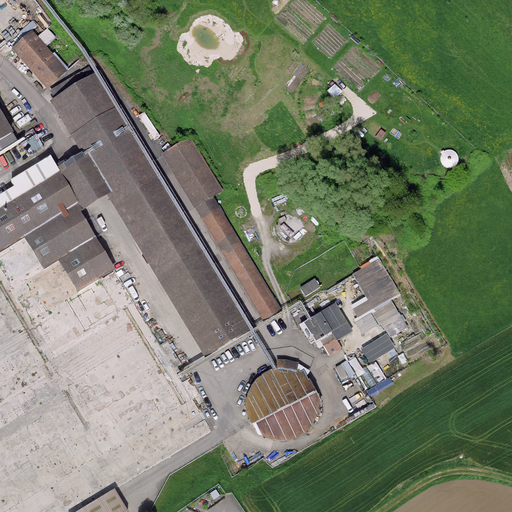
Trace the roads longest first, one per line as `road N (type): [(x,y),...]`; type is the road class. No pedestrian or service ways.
road 1 (track): [(287,345),(251,169),(360,116),(362,107),(346,90)]
road 2 (track): [(379,511),(440,475),(511,482)]
